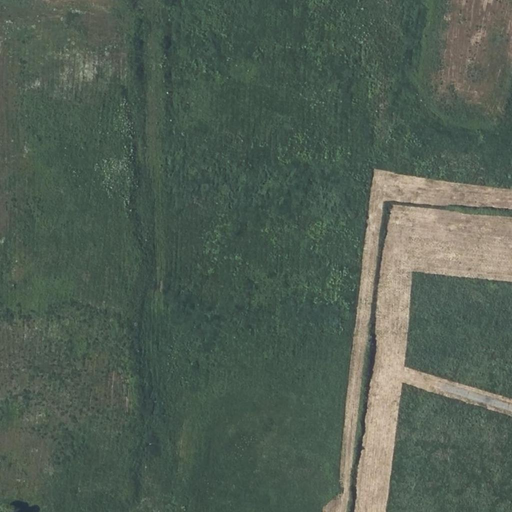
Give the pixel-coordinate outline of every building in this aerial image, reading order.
[(438,376),(453,378),(455,364),(440,362),(438,376)] [(497,382),(499,371),(485,369),(484,380),(497,382)] [(387,388),(385,402),(400,404),(402,389),(387,388)] [(395,432),(408,436),(412,422),(398,418),(395,432)] [(377,436),(376,452),(392,454),(393,438),(377,436)] [(457,436),(456,443),(468,446),(470,438),(457,436)] [(404,455),(419,456),(420,442),(405,440),(404,455)] [(496,449),(493,464),(509,466),(511,452),(496,449)] [(473,498),(473,482),(458,481),(458,498),(473,498)] [(444,511),(445,502),(429,502),(428,511),(444,511)]
